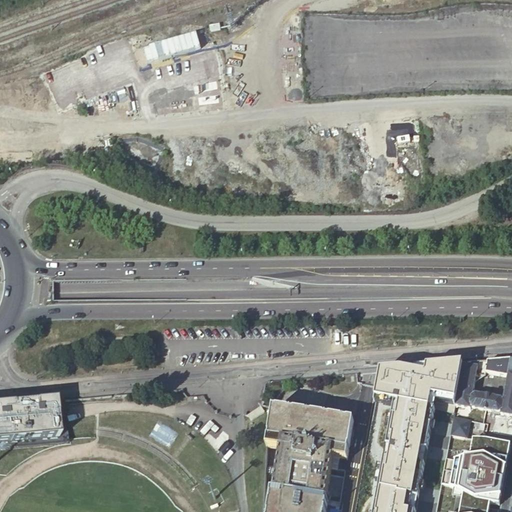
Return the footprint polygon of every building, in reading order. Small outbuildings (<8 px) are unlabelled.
[(298,15),(282,15),(282,44),(298,44),(298,15)] [(283,58),(283,77),(298,77),(299,58),(283,58)] [(0,94),(0,117),(17,116),(16,101),(0,102),(0,94)] [(0,157),(45,154),(43,130),(0,134),(0,157)] [(511,417),(511,360),(510,360),(507,379),(503,401),(473,395),(479,363),(462,365),(455,406),(455,407),(470,410),(470,409),(479,410),(479,411),(492,414),(492,413),(500,414),(500,415),(511,417)] [(510,360),(486,363),(485,374),(507,379),(510,360)] [(455,406),(462,365),(424,368),(422,375),(396,371),(379,372),(373,404),(392,408),(390,420),(388,419),(385,438),(386,438),(384,449),(418,455),(422,432),(420,432),(423,410),(427,411),(428,401),(455,406)] [(0,444),(67,439),(64,402),(0,407),(0,444)] [(269,406),(267,447),(281,449),(274,493),(271,492),(267,511),(324,511),(327,500),(324,500),(329,467),(331,457),(338,458),(346,459),(353,419),(269,406)] [(427,411),(423,410),(420,432),(422,432),(418,455),(384,449),(367,445),(355,511),(422,511),(432,458),(434,458),(442,414),(427,411)] [(452,419),(449,437),(451,437),(464,439),(465,439),(468,422),(452,419)] [(450,511),(464,439),(451,437),(437,511),(450,511)] [(495,511),(506,456),(479,451),(467,511),(495,511)] [(337,469),(338,458),(331,457),(329,467),(337,469)]
